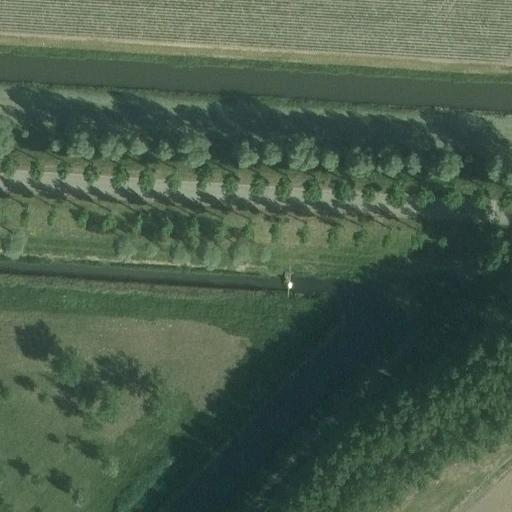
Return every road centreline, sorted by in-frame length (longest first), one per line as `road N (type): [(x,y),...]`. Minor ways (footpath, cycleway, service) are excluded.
road 1 (unclassified): [(511,214),(0,178)]
road 2 (unclassified): [(511,354),(368,435),(300,511)]
